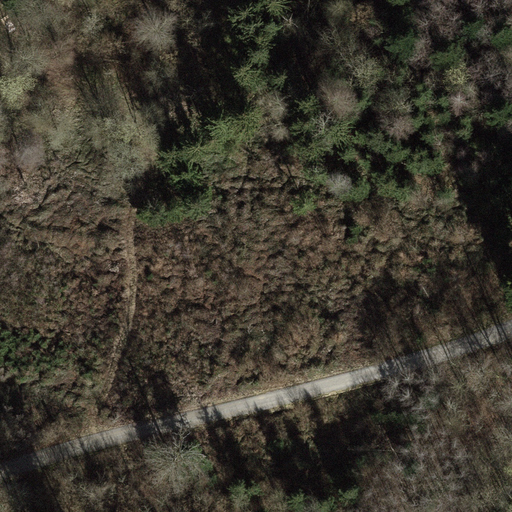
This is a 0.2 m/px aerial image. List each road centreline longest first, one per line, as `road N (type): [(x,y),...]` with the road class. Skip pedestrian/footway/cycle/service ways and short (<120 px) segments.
road 1 (track): [(0,473),(511,327)]
road 2 (track): [(83,448),(128,321),(131,221),(160,136),(138,113),(41,67),(0,35)]
